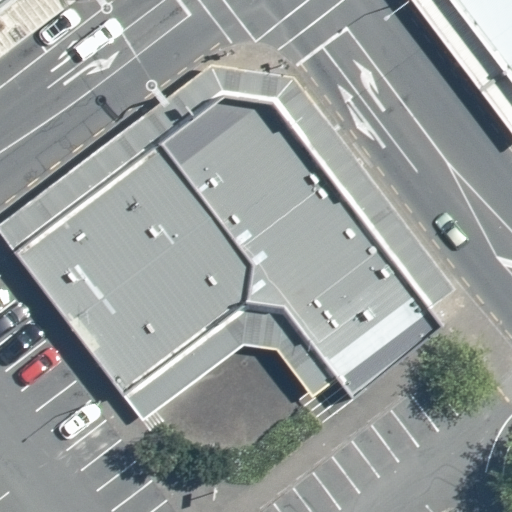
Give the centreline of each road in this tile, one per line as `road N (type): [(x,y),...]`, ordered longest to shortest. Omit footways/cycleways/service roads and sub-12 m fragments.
road 1 (tertiary): [(324,0),(511,241)]
road 2 (tertiary): [(0,146),(209,0)]
